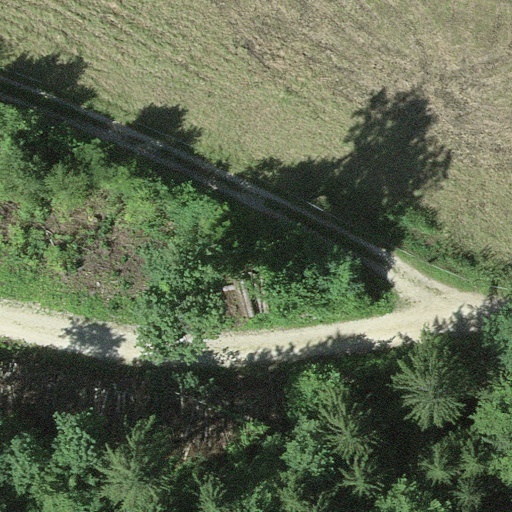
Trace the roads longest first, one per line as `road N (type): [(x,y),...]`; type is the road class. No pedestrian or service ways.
road 1 (track): [(0,322),(92,343),(220,348),(362,329),(446,295),(511,310)]
road 2 (track): [(0,81),(108,124),(446,295)]
